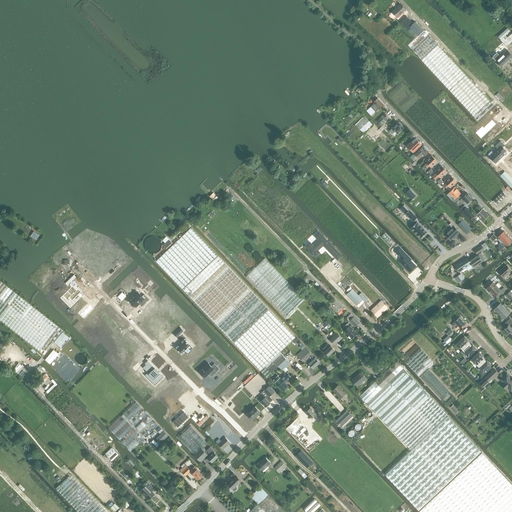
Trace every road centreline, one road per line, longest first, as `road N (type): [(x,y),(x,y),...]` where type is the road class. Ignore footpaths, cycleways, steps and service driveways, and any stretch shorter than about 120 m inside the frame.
road 1 (residential): [(248,438),(388,322),(427,279)]
road 2 (track): [(151,511),(24,379),(53,345)]
road 3 (residential): [(248,438),(95,286)]
road 4 (track): [(356,307),(238,186),(245,180)]
road 5 (residential): [(379,95),(498,220)]
road 6 (track): [(338,299),(225,183)]
road 7 (unknown): [(400,0),(511,116)]
road 8 (track): [(349,511),(262,423)]
